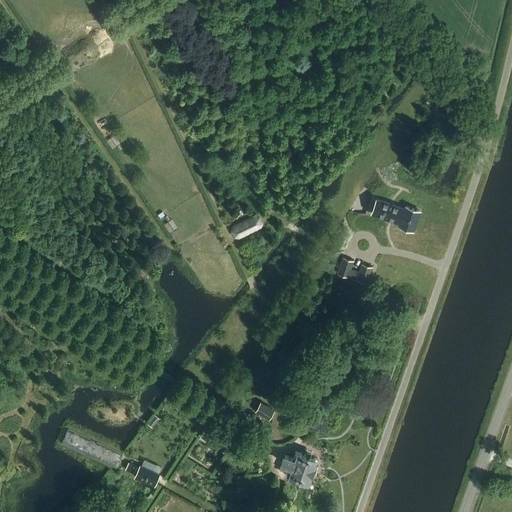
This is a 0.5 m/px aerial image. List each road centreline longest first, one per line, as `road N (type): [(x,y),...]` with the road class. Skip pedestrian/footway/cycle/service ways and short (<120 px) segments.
road 1 (unclassified): [(359,511),(487,146),(511,47)]
road 2 (track): [(487,146),(400,0)]
road 3 (unclassified): [(465,511),(511,380)]
